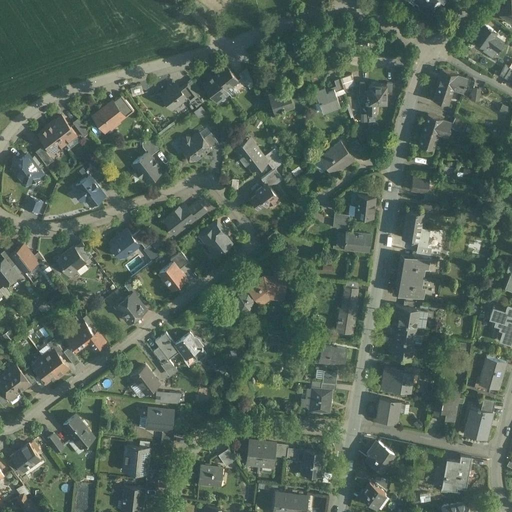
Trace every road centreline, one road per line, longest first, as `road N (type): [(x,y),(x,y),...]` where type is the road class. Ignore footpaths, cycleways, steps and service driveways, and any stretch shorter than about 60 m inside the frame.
road 1 (residential): [(0,427),(45,405),(259,241),(224,191),(204,184),(47,225),(0,208)]
road 2 (residential): [(3,137),(38,108),(87,86),(347,6)]
road 3 (residential): [(392,157),(354,428)]
road 4 (residential): [(169,511),(171,485),(193,440),(217,428),(354,428)]
road 5 (residential): [(354,428),(491,449)]
